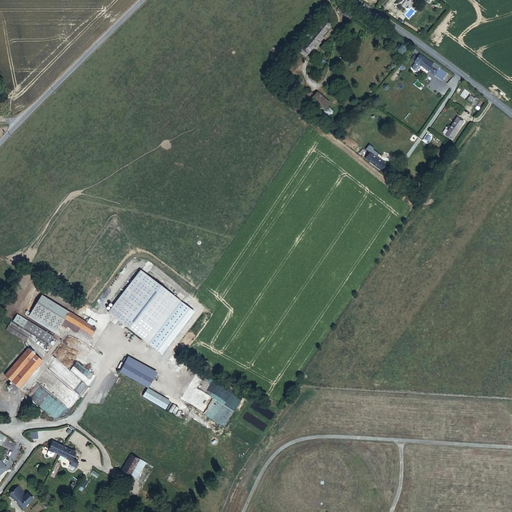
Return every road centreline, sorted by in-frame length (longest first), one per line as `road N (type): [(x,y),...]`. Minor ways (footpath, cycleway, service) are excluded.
road 1 (unclassified): [(0,142),(144,0)]
road 2 (secondary): [(353,0),(511,114)]
